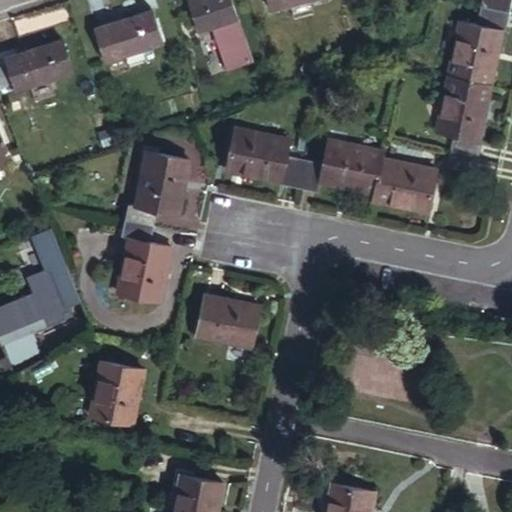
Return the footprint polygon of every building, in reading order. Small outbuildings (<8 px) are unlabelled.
[(236,18),(230,0),(189,0),(199,30),(236,18)] [(300,0),(268,0),(271,8),(300,0)] [(481,0),(480,5),(509,11),(511,0),(481,0)] [(450,74),(491,83),(503,29),(505,30),(509,11),(480,5),(476,24),(461,21),(450,74)] [(161,42),(151,8),(96,25),(106,59),(161,42)] [(71,71),(61,37),(5,54),(15,88),(71,71)] [(450,152),(478,158),(482,140),(479,139),(491,83),(450,74),(438,130),(454,133),(450,152)] [(280,182),(299,186),(306,157),(286,153),(290,138),(235,126),(227,167),(280,179),(280,182)] [(375,191),(383,156),(384,149),(328,137),(323,161),(306,157),(299,186),(317,190),(320,180),(375,191)] [(125,218),(154,224),(158,208),(178,212),(191,158),(148,148),(136,204),(128,202),(125,218)] [(474,175),(478,158),(450,152),(446,169),(474,175)] [(375,191),(374,197),(428,209),(437,167),(383,156),(375,191)] [(151,240),(154,224),(125,218),(121,233),(129,235),(117,289),(159,298),(171,244),(151,240)] [(0,332),(14,368),(44,356),(32,328),(69,313),(51,267),(31,276),(36,291),(0,306),(0,332)] [(250,345),(258,304),(205,293),(197,335),(250,345)] [(498,314),(476,310),(473,329),(494,334),(498,314)] [(131,423),(144,368),(102,359),(90,413),(131,423)] [(215,511),(222,480),(181,472),(172,511),(215,511)] [(368,511),(373,489),(332,481),(326,511),(368,511)]
